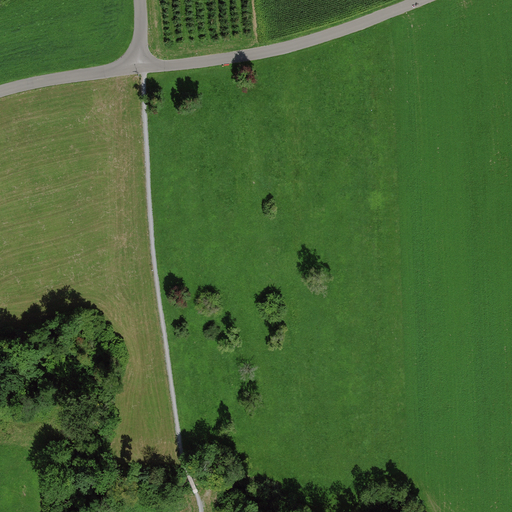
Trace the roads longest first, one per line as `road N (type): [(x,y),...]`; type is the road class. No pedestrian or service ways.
road 1 (unclassified): [(421,0),(284,50),(142,68)]
road 2 (unclassified): [(142,68),(0,92)]
